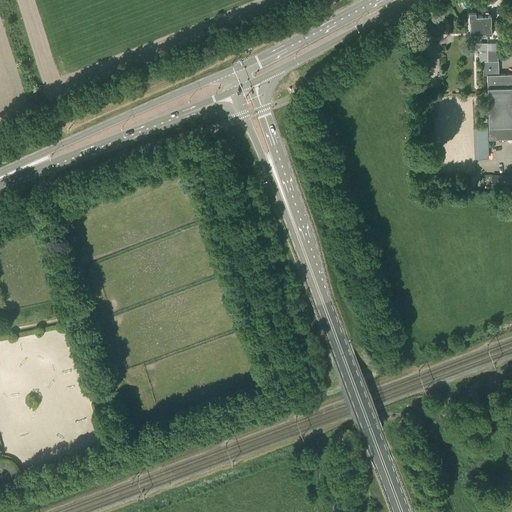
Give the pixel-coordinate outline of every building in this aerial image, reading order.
[(485,33),(485,34),(493,34),(492,26),(491,26),(491,14),(488,14),(488,12),(482,12),(482,14),(475,15),(475,12),(469,12),(470,20),(472,20),(472,27),(478,27),(478,33),(485,33)] [(487,74),(499,74),(498,61),(482,61),(483,75),(487,75),(487,74)] [(487,75),(489,139),(511,138),(511,73),(499,74),(487,74),(487,75)] [(478,158),(488,157),(487,126),(477,126),(478,158)] [(498,190),(511,190),(511,177),(499,177),(498,190)]
